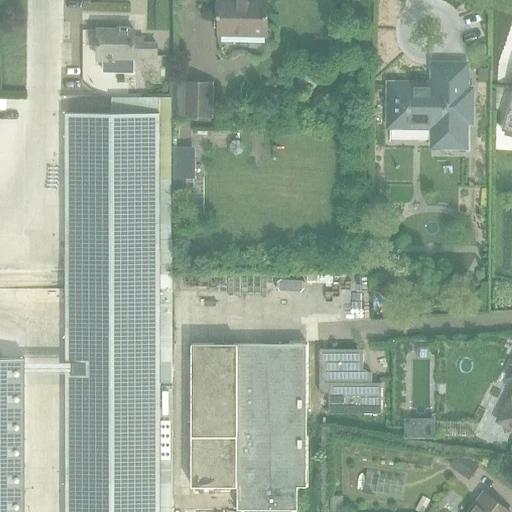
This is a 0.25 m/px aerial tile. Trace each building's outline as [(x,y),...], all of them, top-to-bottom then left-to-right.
[(220,19),(219,34),(266,36),(267,16),(265,16),(265,1),(228,0),(218,0),(218,19),(220,19)] [(98,30),(97,59),(103,59),(103,72),(115,73),(115,59),(135,59),(135,57),(156,58),(156,44),(134,44),(134,31),(130,31),(130,27),(119,27),(119,31),(98,30)] [(434,125),(434,145),(464,146),(465,121),(470,121),(470,117),(470,90),(465,90),(465,66),(434,66),(434,86),(390,85),(390,125),(434,125)] [(488,68),(478,68),(479,80),(488,80),(488,68)] [(212,83),(186,82),(185,116),(211,117),(212,83)] [(511,92),(501,130),(504,131),(504,128),(511,128),(511,92)] [(112,114),(66,114),(66,484),(66,511),(170,511),(170,483),(170,386),(170,288),(159,288),(159,275),(170,275),(171,247),(171,179),(171,98),(160,98),(112,98),(112,114)] [(174,147),(173,189),(187,189),(187,179),(195,179),(196,147),(174,147)] [(60,280),(60,268),(25,268),(25,280),(60,280)] [(389,279),(380,290),(388,297),(398,286),(389,279)] [(307,488),(308,344),(191,343),(191,488),(237,488),(237,511),(298,511),(298,488),(307,488)] [(372,383),(372,375),(363,371),(363,349),(320,349),(320,393),(329,393),(329,413),(382,413),(382,382),(372,383)] [(0,511),(24,511),(24,358),(0,358),(0,511)] [(449,466),(469,480),(479,465),(460,452),(449,466)] [(509,511),(510,511),(483,492),(468,511),(509,511)]
